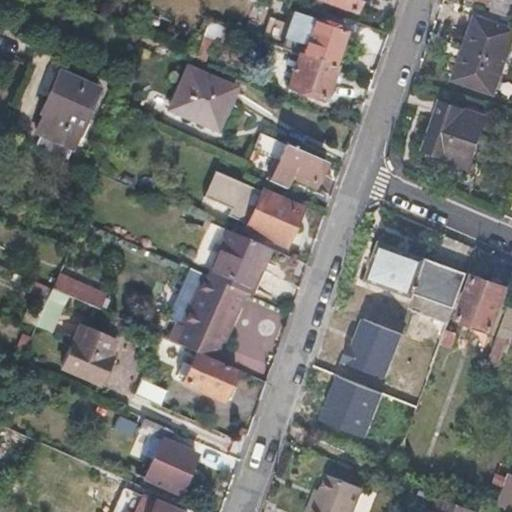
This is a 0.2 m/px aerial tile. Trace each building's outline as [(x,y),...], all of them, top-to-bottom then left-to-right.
[(330,0),(355,9),(358,0),(330,0)] [(511,0),(468,0),(511,15),(511,0)] [(273,20),(266,41),(300,54),(333,66),(345,32),(294,14),(290,26),(273,20)] [(511,29),(474,16),(451,79),(492,94),(511,38),(511,29)] [(210,20),(195,56),(205,60),(209,50),(216,53),(226,27),(210,20)] [(333,66),(300,54),(288,85),(324,98),(336,66),(333,66)] [(186,66),(166,111),(215,132),(234,86),(186,66)] [(35,145),(67,159),(97,90),(59,73),(43,111),(45,112),(37,132),(40,133),(35,145)] [(484,119),(439,102),(422,148),(446,157),(445,159),(467,167),(484,119)] [(325,162),(286,146),(271,182),(285,188),(291,176),(314,186),(325,162)] [(251,213),(259,195),(249,190),(241,209),(251,213)] [(251,213),(244,227),(285,245),(301,210),(260,192),(259,195),(251,213)] [(230,231),(209,276),(247,293),(250,295),(271,250),(230,231)] [(387,402),(416,413),(467,276),(381,244),(368,281),(412,299),(413,296),(419,298),(395,361),(398,362),(397,366),(400,367),(387,402)] [(59,274),(53,289),(75,299),(98,309),(104,294),(59,274)] [(167,339),(197,352),(216,361),(247,293),(209,276),(204,274),(180,324),(176,321),(167,339)] [(459,321),(492,333),(507,290),(475,279),(459,321)] [(75,299),(53,289),(49,298),(71,308),(75,299)] [(511,310),(508,309),(489,361),(498,364),(507,339),(511,340),(511,310)] [(101,384),(118,344),(81,329),(63,368),(101,384)] [(216,361),(197,352),(183,383),(223,401),(237,370),(216,361)] [(145,381),(138,395),(162,406),(168,392),(145,381)] [(174,431),(146,419),(140,432),(160,441),(144,479),(178,493),(195,455),(169,443),(174,431)] [(400,457),(396,466),(408,470),(411,462),(400,457)] [(317,503),(312,501),(307,511),(354,511),(364,488),(329,474),(322,491),(317,503)] [(511,475),(509,474),(500,500),(511,504),(511,475)] [(317,489),(312,501),(317,503),(322,491),(317,489)] [(175,511),(143,498),(136,511),(175,511)]
